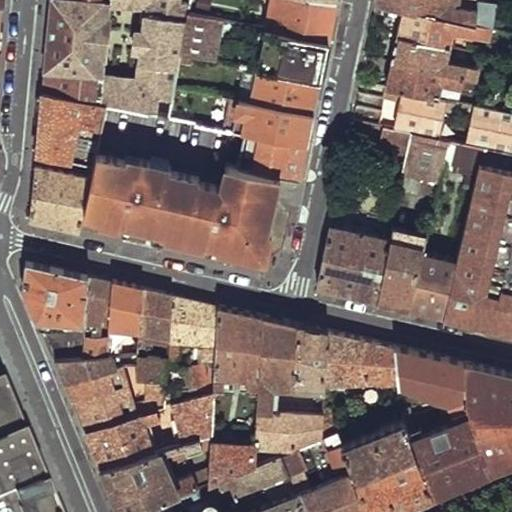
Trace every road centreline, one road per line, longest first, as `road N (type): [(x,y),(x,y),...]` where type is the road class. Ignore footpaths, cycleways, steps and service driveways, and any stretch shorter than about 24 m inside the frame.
road 1 (residential): [(293,304),(361,0)]
road 2 (residential): [(293,304),(0,237)]
road 3 (residential): [(0,286),(93,511)]
road 4 (residential): [(511,354),(293,304)]
road 5 (residential): [(0,211),(12,174),(29,0)]
